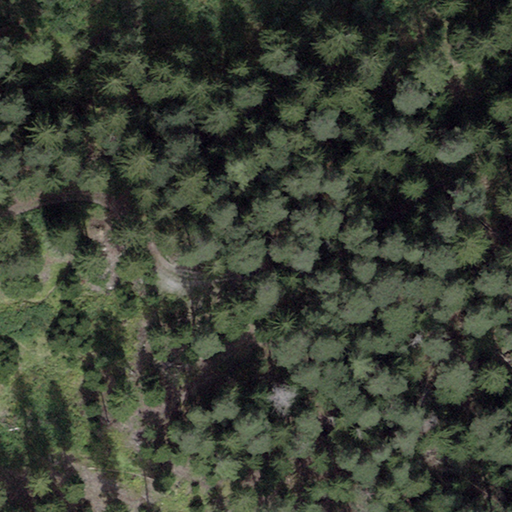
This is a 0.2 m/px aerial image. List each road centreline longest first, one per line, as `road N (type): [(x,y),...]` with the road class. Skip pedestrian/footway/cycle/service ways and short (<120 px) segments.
road 1 (track): [(119,209),(159,269),(175,278),(294,270),(322,262),(404,207),(511,152)]
road 2 (track): [(0,217),(84,197),(119,209)]
